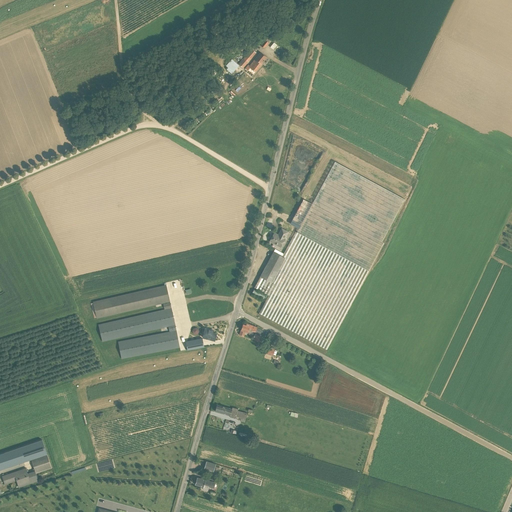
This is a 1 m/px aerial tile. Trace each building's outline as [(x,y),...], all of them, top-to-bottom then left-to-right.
[(274,42),(268,50),(271,52),(277,44),(274,42)] [(248,63),(247,62),(249,59),(256,52),(252,49),(246,56),(239,64),(240,64),(233,71),(237,75),(244,67),(248,63)] [(260,52),(249,66),(248,65),(245,69),(248,71),(250,68),(255,72),(267,57),(260,52)] [(384,242),(382,241),(405,199),(335,161),(312,204),(308,201),(303,199),(290,224),(299,229),(297,232),(296,231),(282,256),(274,252),(260,276),(254,287),(260,290),(269,295),(259,313),(327,350),(329,345),(368,271),(384,242)] [(288,232),(282,229),(278,235),(274,233),(270,241),(281,247),(285,239),(284,239),(288,232)] [(167,285),(93,302),(97,319),(163,303),(165,310),(99,325),(103,341),(168,327),(169,332),(118,342),(121,358),(180,347),(172,308),(167,285)] [(262,330),(257,327),(250,325),(247,323),(246,325),(243,324),(241,330),(240,335),(244,336),(245,331),(251,333),(252,330),(256,331),(261,333),(262,330)] [(216,334),(213,333),(213,330),(205,328),(203,337),(215,340),(216,334)] [(264,339),(260,336),(255,334),(253,339),(258,341),(262,343),(264,339)] [(202,338),(198,339),(186,342),(187,350),(199,348),(204,347),(202,338)] [(270,347),(269,349),(267,354),(273,356),(273,354),(276,355),(278,350),(270,347)] [(236,410),(232,409),(217,405),(215,411),(233,416),(234,412),(236,413),(236,410)] [(0,453),(0,470),(47,454),(43,441),(42,439),(0,453)] [(52,468),(47,455),(32,460),(35,470),(28,473),(26,468),(2,476),(5,485),(17,481),(19,487),(38,481),(36,473),(52,468)] [(216,464),(206,461),(204,469),(214,472),(216,464)] [(94,464),(95,471),(107,468),(105,462),(94,464)] [(215,483),(206,480),(197,477),(195,484),(203,487),(202,489),(208,491),(209,487),(214,488),(215,483)]
